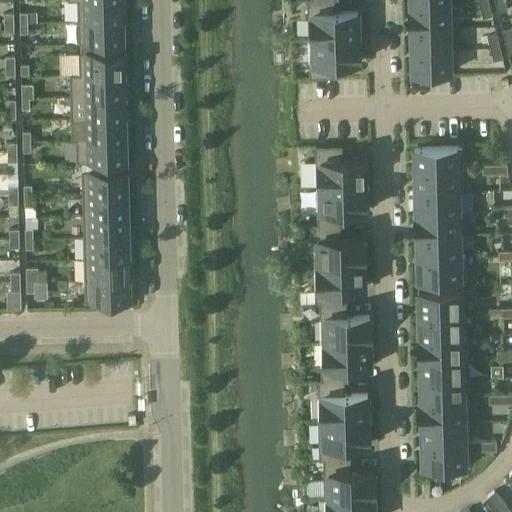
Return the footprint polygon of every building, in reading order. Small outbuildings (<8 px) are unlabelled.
[(75,0),(76,21),(126,19),(125,0),(66,0),(75,0)] [(307,0),(309,37),(358,36),(357,11),(334,12),(333,0),(307,0)] [(494,0),(498,11),(507,9),(504,0),(494,0)] [(489,2),(480,5),(483,17),(492,15),(489,2)] [(412,28),(449,27),(449,6),(411,7),(412,28)] [(4,22),(14,22),(14,12),(4,12),(4,22)] [(127,42),(126,19),(76,21),(77,43),(81,43),(121,42),(127,42)] [(14,31),(14,22),(4,22),(4,32),(14,31)] [(449,27),(412,28),(412,50),(450,49),(449,27)] [(502,29),(505,41),(511,39),(511,28),(511,27),(502,29)] [(490,48),(500,45),(497,33),(487,35),(490,48)] [(314,61),(309,61),(310,77),(336,76),(336,62),(359,61),(358,36),(309,37),(309,38),(313,38),(314,61)] [(69,74),(69,75),(76,75),(128,73),(127,51),(121,51),(121,42),(81,43),(81,52),(77,52),(78,74),(69,74)] [(494,60),(503,58),(500,45),(490,48),(494,60)] [(413,72),(450,71),(450,49),(412,50),(413,72)] [(5,56),(5,65),(15,65),(15,55),(5,56)] [(21,74),(29,73),(29,63),(21,63),(21,74)] [(15,74),(15,65),(5,65),(5,75),(15,74)] [(128,95),(128,73),(76,75),(69,75),(70,96),(89,96),(128,95)] [(22,83),(22,98),(30,97),(34,97),(33,83),(22,83)] [(89,96),(70,96),(70,118),(126,117),(126,96),(128,96),(128,95),(89,96)] [(16,98),(6,99),(6,108),(16,108),(16,98)] [(16,108),(6,108),(6,118),(16,118),(16,108)] [(70,118),(71,140),(115,139),(127,138),(126,117),(70,118)] [(127,161),(127,138),(115,139),(71,140),(71,141),(76,141),(76,162),(84,162),(123,161),(127,161)] [(7,152),(17,151),(17,142),(7,142),(7,152)] [(316,166),(316,185),(366,184),(365,159),(342,160),(342,145),(315,146),(316,166)] [(415,170),(462,169),(462,146),(415,147),(415,170)] [(17,161),(17,151),(7,152),(8,161),(17,161)] [(81,171),(82,193),(104,193),(128,192),(128,169),(123,170),(123,161),(84,162),(84,171),(81,171)] [(495,173),(495,163),(482,163),(482,173),(495,173)] [(495,173),(508,172),(507,163),(495,163),(495,173)] [(462,169),(415,170),(416,191),(463,190),(462,169)] [(367,209),(366,184),(316,185),(316,186),(321,186),(321,209),(317,209),(317,224),(313,224),(344,224),(343,210),(367,209)] [(8,185),(9,195),(18,194),(18,185),(8,185)] [(459,212),(458,192),(463,191),(463,190),(416,191),(416,213),(459,212)] [(82,204),(83,215),(117,214),(129,214),(128,192),(104,193),(82,193),(82,204)] [(18,204),(18,194),(9,195),(9,204),(18,204)] [(504,216),(504,206),(491,206),(491,216),(504,216)] [(417,235),(459,233),(459,212),(416,213),(417,235)] [(83,237),(132,235),(131,234),(129,234),(129,214),(117,214),(83,215),(83,237)] [(340,238),(340,224),(344,224),(313,224),(314,240),(318,240),(319,263),(364,262),(363,237),(340,238)] [(10,238),(19,238),(19,228),(9,228),(10,238)] [(459,233),(417,235),(418,256),(465,255),(465,254),(460,254),(459,233)] [(132,235),(83,237),(84,258),(132,257),(132,235)] [(19,247),(19,238),(10,238),(10,248),(19,247)] [(498,249),(498,259),(511,259),(511,249),(498,249)] [(418,256),(418,279),(465,278),(465,255),(418,256)] [(132,257),(84,258),(84,264),(84,280),(133,279),(132,257)] [(315,297),(315,302),(346,302),(346,301),(342,301),(341,288),(365,287),(364,262),(319,263),(319,287),(315,287),(315,297)] [(26,281),(34,281),(35,281),(38,281),(38,266),(26,267),(26,281)] [(20,271),(11,271),(11,281),(20,281),(20,271)] [(133,279),(84,280),(85,302),(133,301),(133,279)] [(20,281),(11,281),(11,291),(21,290),(20,281)] [(461,290),(418,291),(419,314),(461,313),(461,290)] [(325,341),(370,340),(369,315),(346,316),(346,302),(315,302),(315,303),(319,303),(320,317),(324,317),(325,341)] [(511,306),(501,307),(501,316),(511,316),(511,306)] [(461,313),(419,314),(420,335),(467,334),(467,333),(462,333),(461,313)] [(420,335),(420,357),(467,356),(467,334),(420,335)] [(370,340),(325,341),(326,365),(321,365),(321,380),(317,380),(348,380),(347,366),(371,365),(370,340)] [(510,359),(510,350),(497,350),(497,360),(510,359)] [(468,371),(467,356),(420,357),(421,378),(468,377),(468,371)] [(421,400),(468,399),(468,377),(421,378),(421,400)] [(344,394),(344,380),(348,380),(317,380),(318,396),(322,395),(323,419),(318,419),(368,418),(367,393),(344,394)] [(511,392),(501,393),(502,403),(511,402),(511,392)] [(489,393),(489,403),(502,403),(501,393),(489,393)] [(422,422),(469,420),(468,399),(421,400),(422,422)] [(368,418),(318,419),(320,458),(350,457),(346,457),(346,444),(369,443),(368,418)] [(469,420),(422,422),(422,443),(470,442),(469,420)] [(471,441),(471,450),(484,450),(484,440),(471,441)] [(497,450),(497,440),(484,440),(484,450),(497,450)] [(470,442),(422,443),(423,466),(428,466),(428,474),(446,473),(446,465),(470,465),(470,442)] [(320,459),(324,459),(325,497),(374,496),(373,471),(350,471),(350,457),(320,458),(320,459)] [(502,500),(494,490),(487,496),(495,506),(502,500)] [(325,498),(329,498),(329,511),(374,511),(374,496),(325,497),(325,498)] [(499,511),(507,511),(510,509),(502,500),(495,506),(499,511)]
